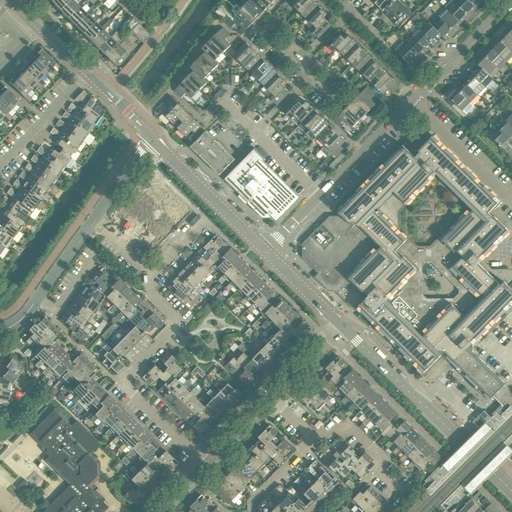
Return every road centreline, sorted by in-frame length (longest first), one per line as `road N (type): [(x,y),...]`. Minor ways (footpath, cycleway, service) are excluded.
road 1 (residential): [(206,465),(119,381),(181,319),(153,294),(150,272)]
road 2 (tertiary): [(511,489),(343,329)]
road 3 (tertiary): [(264,251),(152,139)]
road 4 (residential): [(414,102),(511,1)]
road 5 (residential): [(511,198),(414,102)]
road 6 (residential): [(319,195),(414,102)]
road 7 (residential): [(0,168),(87,75)]
road 8 (residential): [(402,492),(348,425),(332,424),(314,441)]
